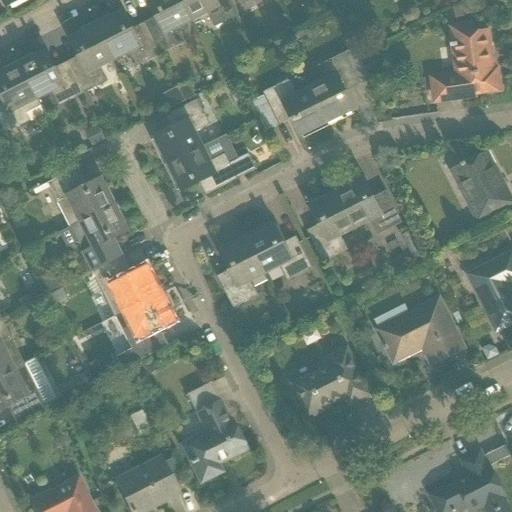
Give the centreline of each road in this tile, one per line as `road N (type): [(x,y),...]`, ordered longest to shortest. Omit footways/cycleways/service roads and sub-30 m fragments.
road 1 (residential): [(295,480),(156,235),(372,128),(414,119),(511,122)]
road 2 (residential): [(511,372),(295,480)]
